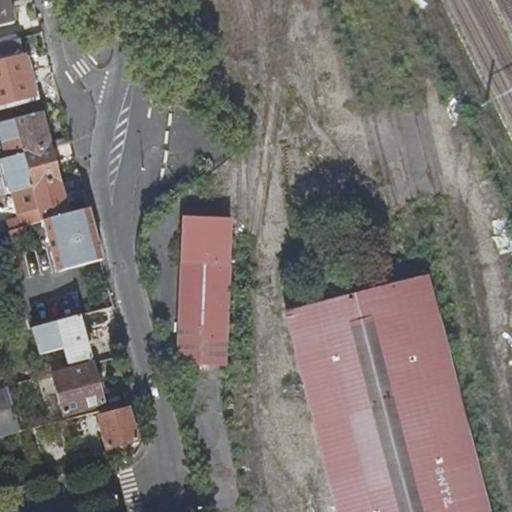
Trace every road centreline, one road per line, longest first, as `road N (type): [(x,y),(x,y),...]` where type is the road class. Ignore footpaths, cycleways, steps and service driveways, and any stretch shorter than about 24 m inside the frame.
road 1 (residential): [(112,99),(103,141),(168,472)]
road 2 (residential): [(168,472),(23,511)]
